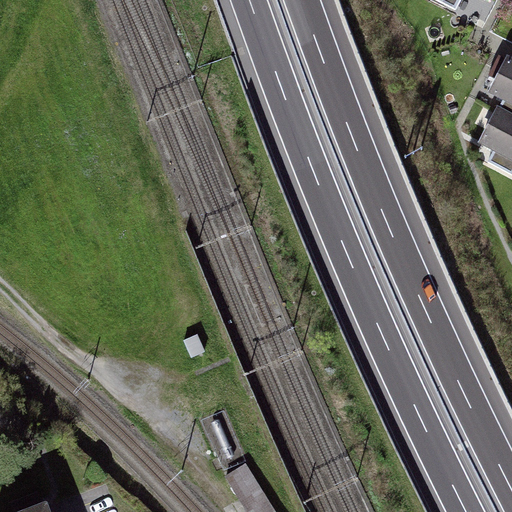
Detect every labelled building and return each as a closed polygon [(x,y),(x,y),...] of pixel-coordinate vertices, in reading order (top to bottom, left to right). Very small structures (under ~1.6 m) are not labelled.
[(439,0),(456,8),(459,0),(439,0)] [(503,99),(496,111),(511,119),(511,64),(506,61),(490,92),(503,99)] [(511,119),(496,111),(478,145),(495,154),(490,162),(511,173),(511,119)] [(197,338),(186,343),(192,356),(203,351),(197,338)] [(229,479),(249,511),(271,511),(245,469),(229,479)]
